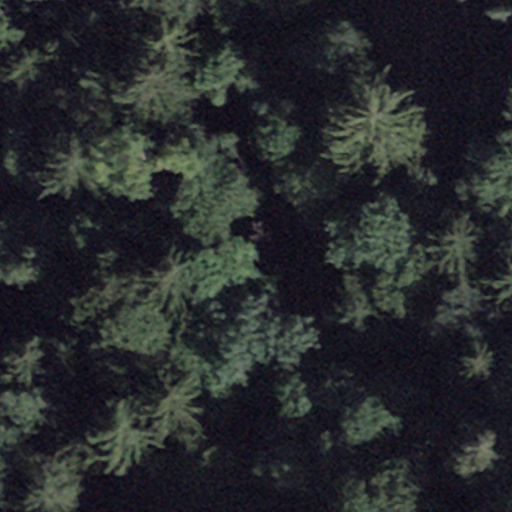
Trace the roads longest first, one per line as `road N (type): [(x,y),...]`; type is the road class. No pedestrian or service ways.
road 1 (track): [(283,511),(312,460),(412,187),(430,41),(426,0)]
road 2 (track): [(0,212),(47,377),(36,511)]
